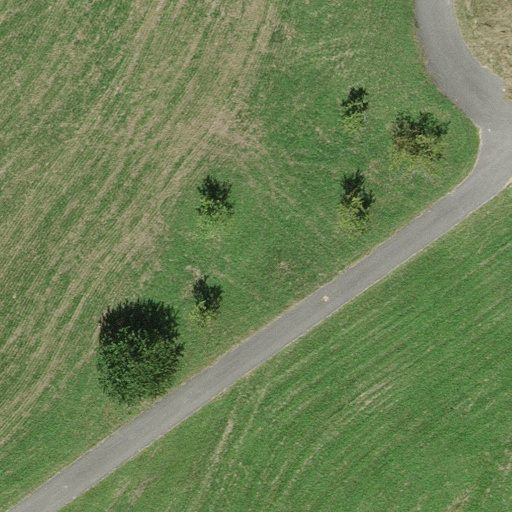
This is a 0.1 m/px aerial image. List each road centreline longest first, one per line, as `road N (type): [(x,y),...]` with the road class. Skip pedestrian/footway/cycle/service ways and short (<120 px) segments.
road 1 (unclassified): [(26,511),(369,266),(489,190),(511,150)]
road 2 (unclassified): [(511,111),(461,86),(440,44),(434,0)]
